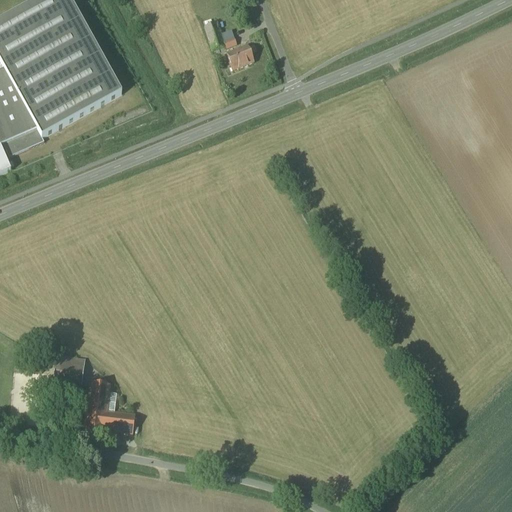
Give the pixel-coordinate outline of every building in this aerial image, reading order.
[(0,63),(4,72),(0,73),(0,149),(4,147),(11,162),(46,145),(43,139),(128,98),(81,0),(53,0),(0,25),(0,63)] [(218,27),(206,30),(214,54),(226,50),(218,27)] [(226,58),(233,74),(254,65),(248,49),(226,58)] [(427,83),(415,89),(421,99),(432,93),(427,83)] [(87,362),(59,359),(56,385),(84,389),(87,362)] [(109,388),(90,386),(84,432),(131,438),(134,418),(106,414),(109,388)]
